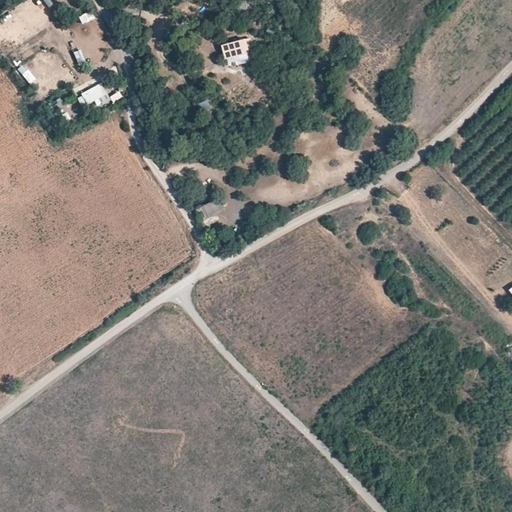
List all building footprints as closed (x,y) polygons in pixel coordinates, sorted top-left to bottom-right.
[(91,11),(79,17),(82,25),(95,18),(91,11)] [(227,60),(249,54),(246,40),(223,46),(227,60)] [(73,53),(78,67),(86,63),(80,50),(73,53)] [(32,85),(37,79),(21,66),(16,73),(32,85)] [(76,96),(82,111),(110,99),(104,84),(76,96)] [(202,221),(226,210),(220,198),(197,210),(202,221)]
